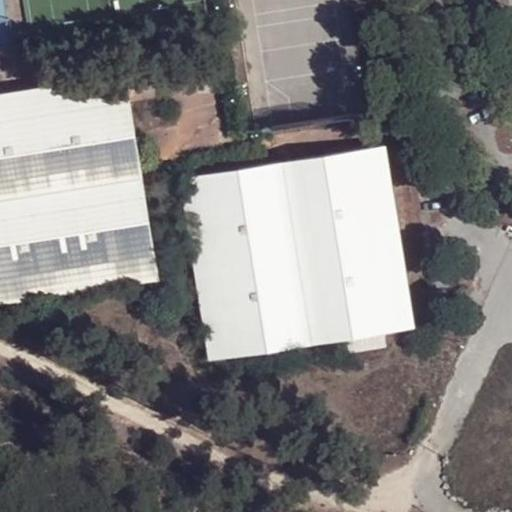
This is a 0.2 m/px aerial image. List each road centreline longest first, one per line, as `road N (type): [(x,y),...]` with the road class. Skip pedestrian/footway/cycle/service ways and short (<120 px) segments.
road 1 (track): [(0,346),(220,462),(322,496),(412,494)]
road 2 (residential): [(511,290),(434,447)]
